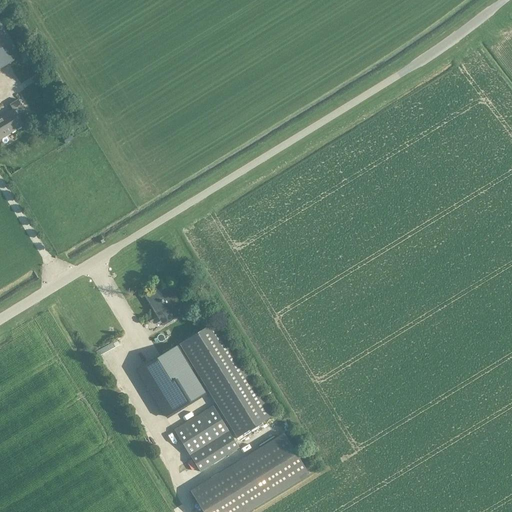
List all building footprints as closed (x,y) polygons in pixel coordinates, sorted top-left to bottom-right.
[(0,69),(20,57),(0,23),(0,69)] [(19,119),(27,115),(17,99),(9,104),(13,110),(0,118),(0,139),(23,126),(19,119)] [(159,329),(185,312),(180,304),(179,304),(168,286),(169,285),(158,292),(156,288),(140,299),(159,329)] [(215,322),(179,344),(237,438),(273,416),(215,322)] [(166,417),(205,393),(176,346),(137,370),(166,417)] [(174,431),(191,458),(200,472),(239,448),(230,434),(213,406),(174,431)] [(248,511),(309,475),(284,434),(190,492),(202,511),(248,511)]
